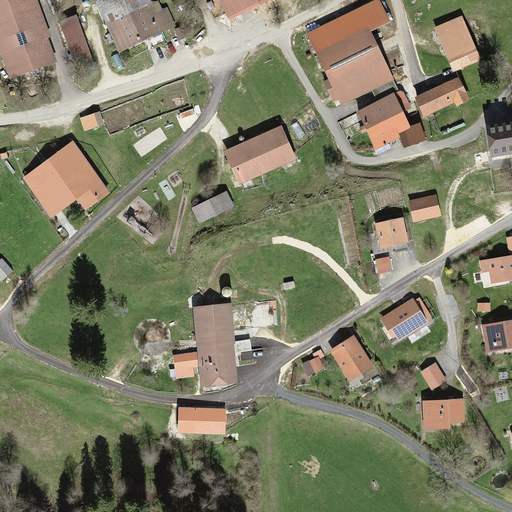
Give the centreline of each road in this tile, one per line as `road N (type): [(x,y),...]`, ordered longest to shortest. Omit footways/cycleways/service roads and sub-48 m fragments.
road 1 (residential): [(6,328),(30,351),(148,399),(232,400),(270,368),(511,221)]
road 2 (residential): [(6,328),(10,305),(214,114),(227,47)]
road 3 (track): [(269,32),(343,155),(361,163),(448,147),(511,90)]
road 4 (track): [(251,384),(383,429),(509,511)]
road 5 (residential): [(0,121),(227,47)]
